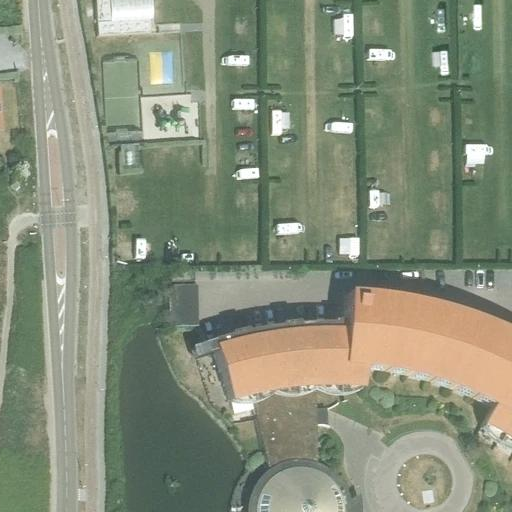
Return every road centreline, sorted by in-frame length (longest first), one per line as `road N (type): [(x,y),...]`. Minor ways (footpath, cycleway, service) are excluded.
road 1 (tertiary): [(60,323),(70,274),(68,216),(63,141),(45,89)]
road 2 (tertiary): [(45,89),(42,140),(60,323)]
road 3 (tertiary): [(64,511),(60,323)]
